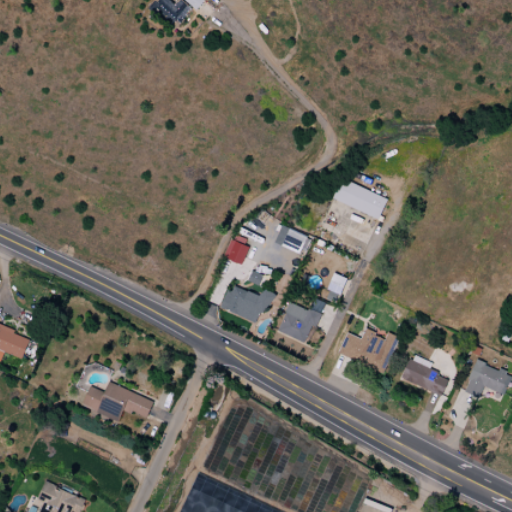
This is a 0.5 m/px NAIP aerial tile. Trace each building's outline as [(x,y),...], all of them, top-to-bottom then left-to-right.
[(180,0),(176,0),(174,4),(169,0),(155,0),(151,4),(176,25),(190,8),(180,0)] [(205,0),(204,0),(184,0),(196,10),(205,0)] [(332,199),(378,220),(387,200),(342,179),(332,199)] [(306,236),(281,226),(273,244),(299,254),(306,236)] [(223,258),(241,265),(248,247),(230,240),(223,258)] [(346,279),(333,274),(326,290),(340,295),(346,279)] [(221,308),(258,324),(271,293),(263,289),(260,297),(231,284),(221,308)] [(306,344),(323,303),(314,299),(309,311),(289,303),(277,332),(306,344)] [(30,338),(0,326),(0,361),(3,352),(21,360),(30,338)] [(346,333),(337,355),(383,373),(398,337),(387,333),(385,338),(364,330),(360,339),(346,333)] [(428,370),(431,363),(411,354),(400,379),(440,396),(448,379),(428,370)] [(504,395),(511,374),(475,361),(464,393),(479,398),(483,388),(504,395)] [(153,402),(108,382),(103,393),(89,386),(81,406),(117,422),(123,409),(145,419),(153,402)] [(80,511),(85,499),(44,483),(37,500),(51,506),(48,511),(80,511)]
